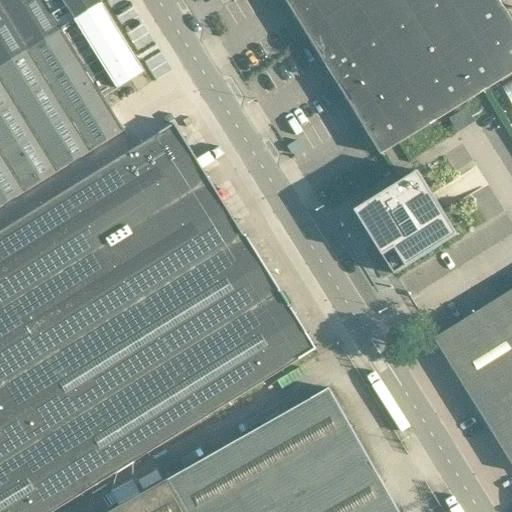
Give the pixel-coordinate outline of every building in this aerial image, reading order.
[(0,0),(0,2),(29,48),(62,28),(44,0),(0,0)] [(44,0),(46,2),(62,28),(67,36),(104,98),(145,72),(108,11),(101,0),(44,0)] [(286,0),(385,156),(511,74),(511,20),(499,0),(286,0)] [(0,2),(0,65),(29,48),(0,2)] [(0,208),(125,131),(104,98),(67,36),(62,28),(29,48),(0,65),(0,208)] [(511,81),(502,87),(511,102),(511,81)] [(0,357),(14,380),(247,236),(177,123),(0,232),(0,357)] [(458,235),(419,171),(355,210),(395,274),(458,235)] [(14,380),(84,493),(317,349),(247,236),(14,380)] [(511,463),(511,291),(452,328),(435,339),(511,463)] [(0,388),(14,380),(0,357),(0,388)] [(0,511),(52,511),(84,493),(14,380),(0,388),(0,511)] [(400,511),(330,389),(111,511),(400,511)]
